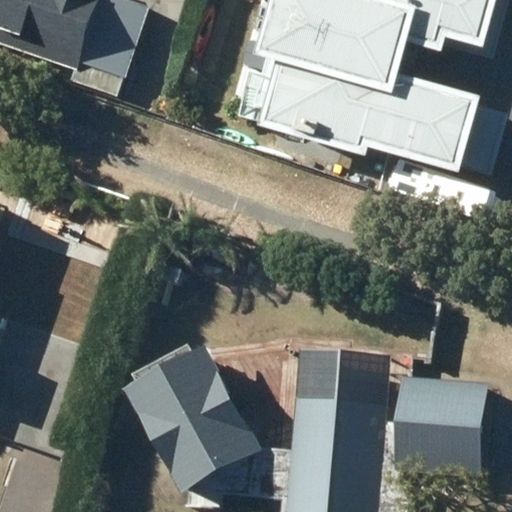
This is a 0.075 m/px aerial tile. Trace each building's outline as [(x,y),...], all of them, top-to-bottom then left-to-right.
[(20,52),(71,70),(67,79),(116,96),(146,7),(126,0),(0,0),(0,31),(25,40),(20,52)] [(273,0),(255,61),(279,68),(260,131),(365,163),(368,152),(456,178),(459,167),(488,176),(505,119),(478,111),(481,103),(396,77),(406,44),(439,55),(444,40),(493,55),(509,0),(273,0)] [(51,190),(43,212),(64,220),(72,197),(51,190)] [(132,200),(116,245),(142,254),(157,209),(132,200)] [(123,393),(177,495),(258,452),(203,350),(123,393)] [(298,350),(285,511),(406,511),(409,487),(397,486),(399,471),(476,477),(483,386),(402,379),(395,468),(381,466),(390,357),(298,350)]
